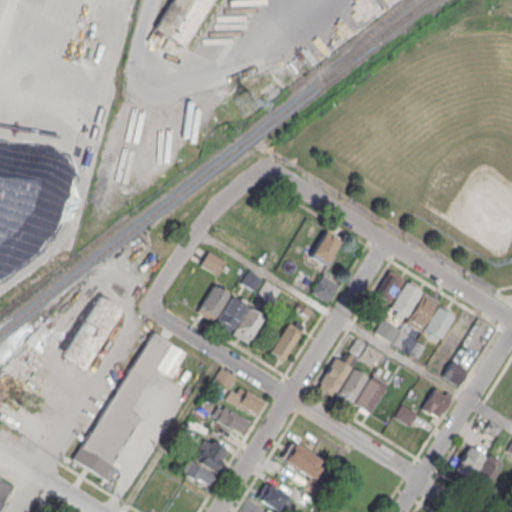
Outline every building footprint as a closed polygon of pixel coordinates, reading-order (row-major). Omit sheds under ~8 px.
[(152,27),(168,0),(208,0),(180,46),(152,27)] [(308,257),(324,266),(338,239),(322,230),(308,257)] [(198,265),(216,275),(224,261),(207,250),(198,265)] [(259,279),(248,271),(240,282),(252,290),(259,279)] [(402,280),(389,271),(372,296),(385,305),(402,280)] [(310,282),(301,272),(293,280),(302,289),(310,282)] [(309,293),(324,304),(337,286),(321,275),(309,293)] [(278,290),(264,280),(255,294),(269,303),(278,290)] [(404,281),(386,309),(400,319),(418,290),(404,281)] [(211,321),(227,293),(211,284),(195,312),(211,321)] [(421,291),(403,319),(417,329),(435,300),(421,291)] [(121,308),(95,294),(62,358),(88,371),(121,308)] [(244,305),(230,296),(214,320),(229,329),(244,305)] [(435,306),(421,328),(436,337),(450,315),(435,306)] [(247,344),(263,316),(246,307),(231,334),(247,344)] [(269,354),(283,361),(301,326),(287,318),(269,354)] [(71,459),(151,331),(168,342),(127,409),(138,416),(108,464),(114,468),(106,481),(71,459)] [(332,357),(314,386),(329,395),(347,366),(332,357)] [(456,386),(466,370),(449,360),(439,375),(456,386)] [(351,367),(332,396),(347,406),(365,376),(351,367)] [(369,374),(350,403),(365,412),(383,383),(369,374)] [(230,385),(222,399),(252,416),(260,402),(230,385)] [(438,419),(450,396),(431,386),(419,410),(438,419)] [(248,419),(216,406),(209,422),(241,435),(248,419)] [(187,459),(179,472),(205,488),(213,474),(228,450),(208,438),(193,462),(187,459)] [(312,478),(322,459),(290,442),(280,462),(312,478)] [(501,465),(467,445),(454,468),(487,488),(501,465)] [(165,489),(192,507),(202,493),(175,474),(165,489)] [(0,504),(1,503),(0,502),(0,498),(8,486),(0,481),(0,504)] [(278,511),(287,496),(263,482),(254,498),(278,511)]
